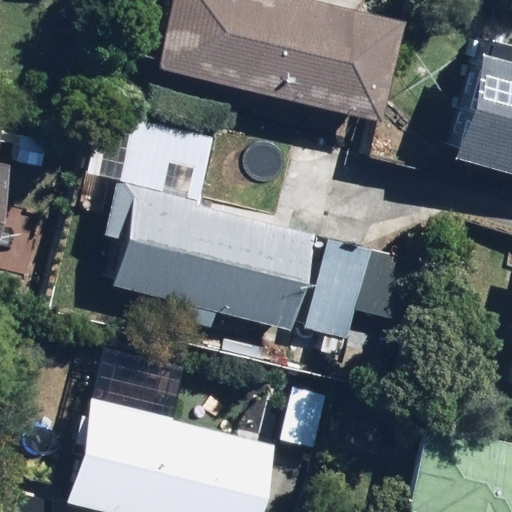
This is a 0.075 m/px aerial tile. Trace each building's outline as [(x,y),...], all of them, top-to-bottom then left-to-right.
[(152,0),(135,72),(362,126),(384,33),(390,34),(397,4),(381,0),(353,0),(351,11),(304,0),(152,0)] [(511,48),(454,33),(421,158),(511,182),(511,48)] [(99,238),(87,286),(335,345),(357,252),(215,219),(221,190),(184,182),(194,138),(112,118),(85,235),(99,238)] [(28,139),(0,133),(0,171),(20,176),(28,139)] [(511,280),(482,394),(511,402),(511,280)] [(303,475),(324,391),(267,378),(250,448),(152,424),(165,368),(79,347),(43,499),(94,511),(238,511),(250,463),(303,475)] [(511,511),(511,448),(401,424),(383,509),(397,511),(511,511)]
